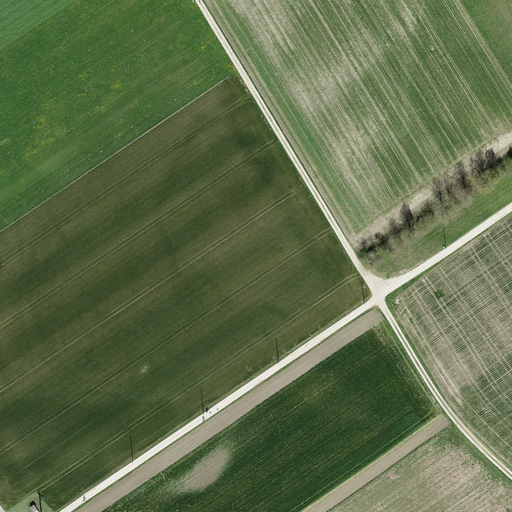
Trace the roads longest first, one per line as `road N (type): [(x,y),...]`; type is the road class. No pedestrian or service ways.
road 1 (track): [(511,471),(448,412),(195,0)]
road 2 (track): [(66,511),(511,206)]
